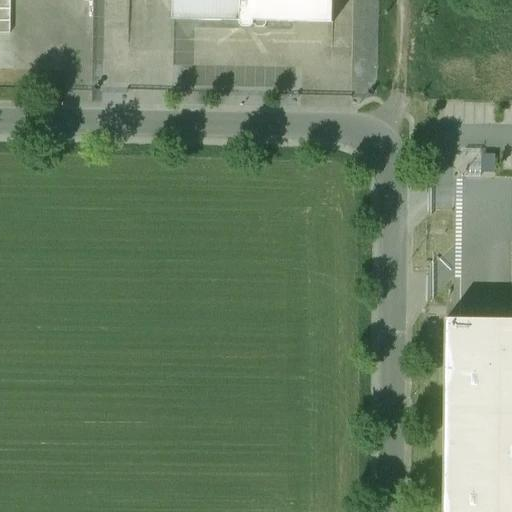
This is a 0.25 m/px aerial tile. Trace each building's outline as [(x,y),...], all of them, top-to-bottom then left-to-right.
[(94,0),(94,35),(106,35),(106,26),(122,26),(122,0),(94,0)] [(173,0),(173,20),(240,22),(240,0),(173,0)] [(240,0),(240,22),(240,25),(243,28),(251,28),(254,25),(254,22),(332,23),(332,0),(240,0)] [(497,146),(456,147),(456,174),(497,174),(497,146)] [(511,511),(511,319),(446,319),(443,511),(511,511)]
